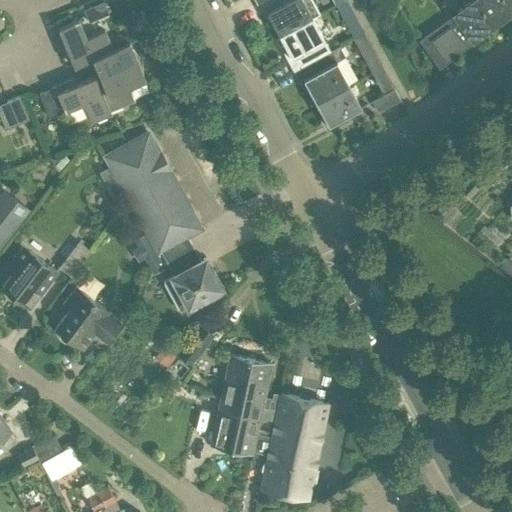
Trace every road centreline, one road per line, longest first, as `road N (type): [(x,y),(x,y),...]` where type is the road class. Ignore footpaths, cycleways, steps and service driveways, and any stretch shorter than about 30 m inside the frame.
road 1 (tertiary): [(452,465),(309,201)]
road 2 (residential): [(198,511),(0,353)]
road 3 (residential): [(309,201),(511,58)]
road 4 (tertiary): [(309,201),(200,0)]
